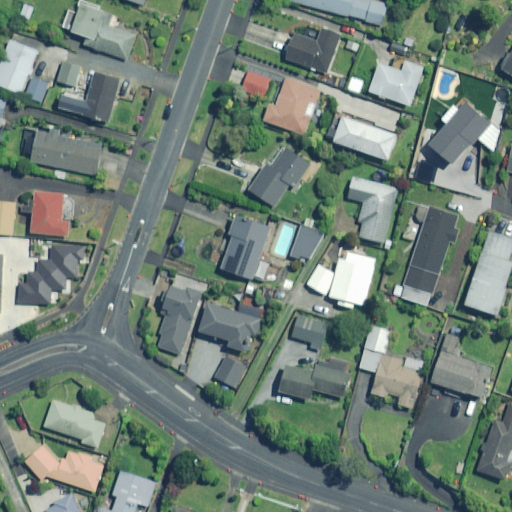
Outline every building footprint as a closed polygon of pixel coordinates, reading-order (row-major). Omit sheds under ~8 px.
[(115,15),(102,10),(103,7),(82,0),(80,5),(78,13),(70,10),(63,29),(88,38),(86,45),(129,60),(138,33),(112,24),(115,15)] [(287,0),(386,27),(392,6),(368,0),(287,0)] [(35,8),(26,5),(21,16),(30,20),(35,8)] [(341,36),(322,30),(318,42),(295,34),(286,59),(328,74),(341,36)] [(39,52),(11,41),(0,68),(0,85),(22,94),(39,52)] [(511,56),(503,70),(511,75),(511,56)] [(82,67),(64,61),(57,81),(75,87),(82,67)] [(424,68),(406,62),(403,72),(381,64),(371,92),(411,106),(424,68)] [(272,79),(250,70),(242,90),(263,99),(272,79)] [(122,79),(97,73),(89,103),(63,96),(60,109),(112,122),(122,79)] [(48,83),(32,78),(26,97),(42,102),(48,83)] [(321,91),(287,79),(277,106),(271,104),(265,121),(305,135),(321,91)] [(492,124),(466,103),(431,146),(455,166),(472,144),(475,146),(492,124)] [(397,136),(345,118),(336,143),(388,161),(397,136)] [(59,141),(38,136),(32,162),(96,176),(102,150),(59,141)] [(312,164),(287,149),(275,169),(268,165),(251,192),(276,208),(291,185),(296,189),(312,164)] [(398,189),(353,178),(348,198),(364,202),(360,221),(364,222),(360,237),(384,243),(398,189)] [(65,195),(36,192),(32,233),(69,237),(71,221),(63,220),(65,195)] [(16,204),(0,202),(0,234),(13,235),(16,204)] [(465,219),(421,204),(416,218),(427,222),(404,287),(398,285),(394,295),(429,307),(451,241),(457,243),(465,219)] [(272,227),(239,215),(231,237),(235,238),(224,269),(263,283),(270,265),(260,261),(272,227)] [(314,221),(306,218),(291,256),(303,261),(304,258),(312,261),(323,233),(312,228),(314,221)] [(511,253),(511,239),(490,232),(466,305),(499,316),(508,290),(506,290),(511,270),(511,261),(509,261),(511,253)] [(36,269),(28,251),(0,264),(0,297),(25,286),(29,296),(58,283),(49,263),(36,269)] [(377,258),(349,251),(346,262),(341,261),(332,297),(343,300),(342,305),(354,308),(355,303),(365,305),(377,258)] [(337,275),(320,265),(309,284),(325,294),(337,275)] [(186,292),(173,287),(164,313),(168,315),(161,334),(164,335),(159,348),(181,355),(203,293),(188,288),(186,292)] [(239,313),(210,304),(201,332),(231,342),(229,347),(246,352),(251,335),(256,337),(264,312),(241,305),(239,313)] [(328,325),(299,315),(292,337),(321,347),(328,325)] [(391,331),(371,326),(361,368),(377,372),(372,394),(387,398),(388,394),(401,397),(399,405),(413,409),(425,363),(386,353),(391,331)] [(441,353),(432,383),(483,398),(493,368),(461,359),(463,353),(454,350),(458,339),(446,336),(441,353)] [(246,367),(227,357),(216,378),(236,388),(246,367)] [(348,364),(333,360),(331,367),(319,364),(317,374),(287,366),(281,392),(311,400),(314,390),(344,398),(351,373),(346,372),(348,364)] [(95,414),(54,401),(46,427),(84,440),(82,443),(98,449),(106,425),(93,420),(95,414)] [(485,453),(478,471),(507,481),(511,465),(511,455),(511,451),(511,402),(504,423),(496,420),(488,444),(483,442),(480,451),(485,453)] [(67,460),(61,459),(61,463),(59,463),(43,446),(26,463),(42,480),(48,476),(95,492),(104,466),(91,462),(93,458),(78,453),(77,455),(69,452),(67,460)] [(156,483),(122,471),(114,495),(119,497),(114,511),(101,508),(99,511),(135,511),(138,503),(148,507),(156,483)] [(81,511),(73,496),(55,505),(56,507),(46,511),(81,511)]
